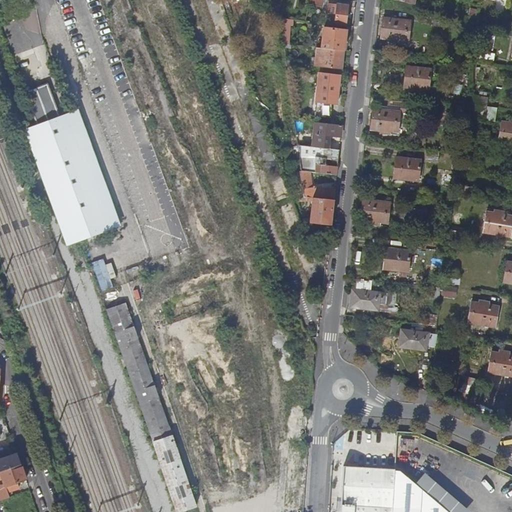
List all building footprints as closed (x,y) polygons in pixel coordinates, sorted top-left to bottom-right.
[(255,35),(242,0),(228,0),(224,2),(239,41),(255,35)] [(309,0),(308,5),(308,7),(320,9),(321,0),(309,0)] [(276,18),(279,7),(270,5),(269,11),(276,18)] [(344,27),(346,8),(327,6),(326,16),(334,16),(333,26),(344,27)] [(409,22),(381,19),(379,39),(407,43),(409,22)] [(288,45),(289,21),(279,20),(281,38),(282,45),(288,45)] [(320,49),(342,52),(344,32),(322,30),(320,49)] [(274,41),(274,40),(272,33),(259,38),(261,45),(261,46),(274,41)] [(320,68),(340,70),(342,52),(320,49),(315,49),(313,66),(320,67),(320,68)] [(494,56),(477,53),(475,62),(493,65),(494,56)] [(264,59),(248,65),(257,92),(274,86),(264,59)] [(286,70),(298,72),(299,64),(284,63),(286,70)] [(430,72),(405,69),(402,89),(428,92),(430,72)] [(314,98),(336,101),(338,76),(317,74),(314,98)] [(121,227),(79,112),(59,119),(46,85),(25,93),(37,127),(26,131),(68,246),(76,243),(121,227)] [(312,117),(328,119),(330,106),(335,107),(336,101),(314,98),(312,117)] [(485,100),(471,98),(469,114),(483,116),(485,100)] [(400,105),(399,113),(414,115),(415,107),(400,105)] [(371,110),(369,130),(397,134),(399,113),(371,110)] [(511,124),(500,123),(497,144),(511,146),(511,124)] [(326,150),(327,136),(339,138),(340,127),(314,124),(311,149),(315,149),(326,150)] [(315,149),(311,149),(300,149),(299,173),(308,173),(335,176),(336,168),(314,166),(314,158),(337,160),(338,151),(326,150),(315,149)] [(420,162),(394,159),(392,180),(417,183),(420,162)] [(305,198),(332,201),(333,191),(310,189),(308,173),(299,173),(302,198),(305,198)] [(309,224),(325,226),(329,227),(332,201),(305,198),(304,202),(310,203),(309,221),(305,220),(305,224),(309,224)] [(389,205),(361,202),(358,222),(386,226),(389,205)] [(179,250),(191,246),(177,210),(166,214),(179,250)] [(511,224),(511,217),(485,213),(482,234),(510,238),(511,224)] [(462,234),(448,232),(447,241),(461,242),(462,234)] [(409,254),(384,251),(381,271),(407,274),(409,254)] [(93,261),(102,290),(114,286),(105,257),(93,261)] [(511,263),(505,263),(502,283),(511,284),(511,263)] [(387,295),(352,291),(350,309),(377,312),(378,306),(386,307),(387,295)] [(498,306),(470,303),(467,323),(495,327),(498,306)] [(170,435),(125,305),(106,312),(151,441),(170,435)] [(427,334),(400,330),(398,349),(425,352),(426,345),(434,346),(436,335),(434,334),(427,334)] [(511,355),(490,353),(487,373),(511,377),(511,355)] [(308,408),(290,406),(286,443),(304,445),(308,408)] [(170,438),(152,445),(175,511),(187,511),(195,509),(170,438)] [(0,471),(20,464),(17,453),(9,456),(8,453),(5,454),(4,452),(0,453),(2,458),(0,459),(0,471)] [(7,491),(16,488),(15,484),(26,479),(20,464),(0,471),(0,479),(2,478),(4,484),(0,485),(0,500),(9,497),(7,491)] [(343,470),(340,511),(444,511),(398,473),(343,470)]
